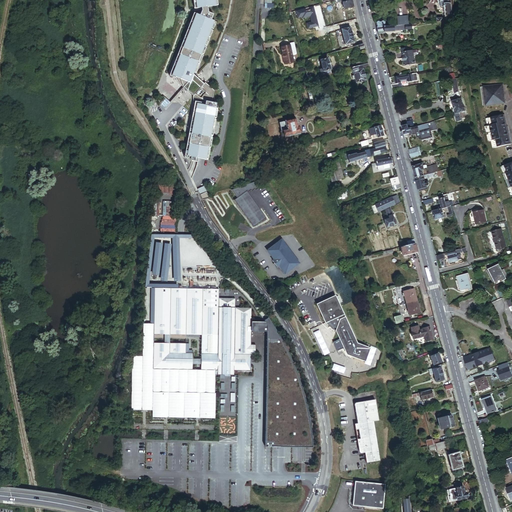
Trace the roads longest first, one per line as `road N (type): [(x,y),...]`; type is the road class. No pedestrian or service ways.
road 1 (unclassified): [(309,511),(323,449),(309,374),(273,305),(201,210)]
road 2 (secondary): [(439,309),(359,0)]
road 3 (secondary): [(492,511),(439,309)]
